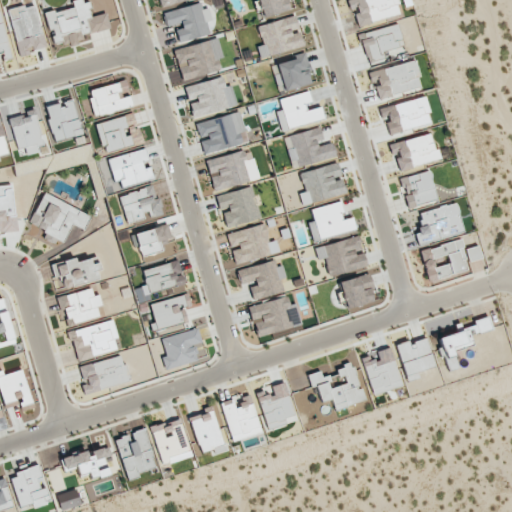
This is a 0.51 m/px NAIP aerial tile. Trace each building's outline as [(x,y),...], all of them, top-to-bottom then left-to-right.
[(45,13),(51,46),(74,42),(73,37),(82,36),(81,34),(109,29),(106,13),(91,16),(88,0),(81,0),(71,2),(73,8),(45,13)] [(288,0),(256,0),(262,18),(291,9),(288,0)] [(346,0),(349,9),(353,8),(356,25),(399,16),(395,0),(346,0)] [(45,49),(34,2),(7,9),(18,55),(45,49)] [(162,12),(166,29),(174,27),(178,42),(213,33),(207,8),(202,10),(200,3),(162,12)] [(0,55),(4,55),(5,59),(11,58),(0,13),(0,55)] [(303,46),(295,16),(257,25),(262,45),(256,46),(259,58),(303,46)] [(359,33),(365,62),(383,58),(381,50),(402,46),(397,25),(359,33)] [(181,80),(221,69),(218,58),(222,57),(217,38),(173,49),(181,80)] [(280,92),(312,83),(305,54),(275,62),(278,73),(275,74),(280,92)] [(420,87),(414,61),(370,71),(376,98),(420,87)] [(183,86),(187,102),(188,102),(192,117),(236,106),(231,85),(225,86),(222,77),(183,86)] [(87,90),(94,115),(132,106),(125,80),(87,90)] [(278,99),(281,110),(275,111),(280,131),(323,119),(319,104),(312,106),(308,91),(278,99)] [(380,108),(387,133),(431,122),(425,97),(380,108)] [(52,140),(80,134),(72,100),(44,106),(52,140)] [(25,155),(37,152),(36,145),(42,144),(35,112),(8,118),(15,149),(23,147),(25,155)] [(195,122),(199,140),(200,139),(203,154),(242,145),(239,132),(244,131),(240,112),(195,122)] [(95,124),(103,152),(130,145),(125,128),(135,126),(132,113),(95,124)] [(283,136),(290,168),(335,157),(331,142),(323,144),(319,128),(283,136)] [(390,144),(397,171),(440,159),(437,149),(434,150),(429,133),(390,144)] [(113,181),(118,179),(120,187),(152,179),(145,149),(107,158),(113,181)] [(205,160),(213,190),(259,179),(254,158),(246,160),(243,150),(205,160)] [(301,205),(345,193),(337,163),(299,172),(303,191),(298,192),(301,205)] [(409,208),(437,200),(428,170),(400,178),(409,208)] [(0,233),(16,232),(12,185),(0,185),(0,233)] [(125,224),(147,218),(161,214),(153,186),(118,195),(125,224)] [(215,195),(219,211),(221,210),(226,227),(259,219),(251,186),(215,195)] [(72,223),(84,229),(91,215),(43,193),(30,222),(46,230),(43,236),(62,245),(72,223)] [(310,208),(312,221),(307,222),(311,240),(355,230),(352,217),(343,219),(339,202),(310,208)] [(417,213),(422,231),(414,233),(417,244),(462,232),(455,203),(417,213)] [(133,235),(141,257),(161,250),(158,242),(171,237),(166,223),(133,235)] [(235,264),(279,252),(275,240),(268,242),(263,223),(226,234),(230,249),(235,264)] [(314,246),(317,259),(324,258),(328,276),(366,267),(363,251),(362,251),(359,237),(314,246)] [(419,250),(427,280),(467,271),(460,240),(419,250)] [(465,249),(469,261),(481,258),(477,246),(465,249)] [(100,278),(96,264),(91,265),(89,258),(76,262),(75,257),(50,264),(56,289),(100,278)] [(141,270),(144,285),(133,288),(136,303),(149,299),(147,292),(183,283),(178,261),(141,270)] [(283,292),(280,278),(284,278),(282,265),(276,266),(274,261),(236,269),(240,285),(248,283),(251,299),(283,292)] [(338,281),(345,308),(374,301),(368,274),(338,281)] [(93,296),(91,288),(56,297),(59,310),(64,309),(68,326),(99,317),(96,306),(101,304),(98,294),(93,296)] [(148,304),(155,329),(186,320),(183,309),(190,307),(186,294),(148,304)] [(248,305),(255,336),(301,326),(295,303),(289,304),(287,297),(248,305)] [(0,331),(1,331),(4,340),(12,338),(3,298),(0,298),(0,331)] [(470,334),(491,329),(488,316),(473,320),(474,327),(437,336),(445,371),(457,368),(453,351),(472,346),(470,334)] [(119,350),(111,320),(69,331),(76,360),(119,350)] [(164,370),(196,362),(192,344),(200,341),(197,328),(160,338),(165,356),(161,357),(164,370)] [(434,366),(425,338),(408,343),(408,340),(395,345),(406,381),(419,377),(417,372),(434,366)] [(372,395),(401,386),(390,348),(361,357),(372,395)] [(78,366),(82,384),(81,384),(83,393),(128,382),(122,356),(78,366)] [(363,401),(352,363),(335,368),(338,378),(344,376),(346,383),(331,388),(327,376),(322,377),(320,370),(307,375),(311,388),(315,387),(320,402),(331,399),(334,410),(363,401)] [(32,401),(21,369),(4,374),(3,370),(0,370),(0,391),(6,409),(32,401)] [(255,393),(266,430),(296,421),(284,382),(271,386),(273,394),(265,397),(263,390),(255,393)] [(261,432),(248,393),(219,402),(231,441),(261,432)] [(216,448),(217,453),(224,450),(212,408),(188,415),(199,453),(216,448)] [(191,456),(180,418),(149,427),(161,465),(191,456)] [(114,439),(126,479),(138,476),(137,472),(155,467),(144,428),(129,433),(129,434),(114,439)] [(59,458),(63,471),(76,468),(78,476),(88,473),(90,479),(108,474),(104,457),(110,455),(107,445),(59,458)] [(9,475),(19,511),(20,511),(50,503),(39,466),(9,475)] [(0,508),(11,506),(4,478),(0,479),(0,508)] [(56,494),(60,510),(80,505),(76,489),(56,494)]
